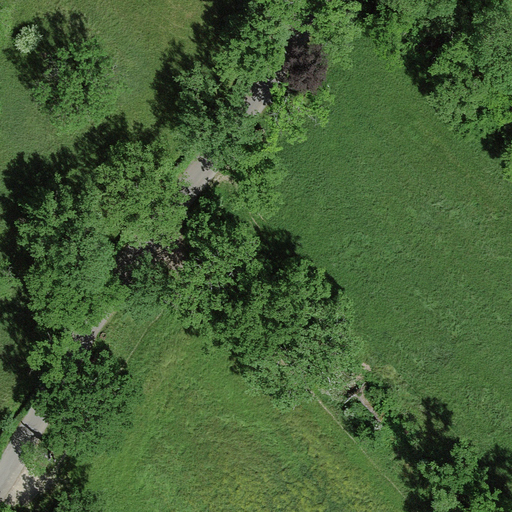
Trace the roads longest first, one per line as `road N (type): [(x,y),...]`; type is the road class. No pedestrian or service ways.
road 1 (unclassified): [(320,0),(85,336),(0,483)]
road 2 (track): [(161,224),(433,511)]
